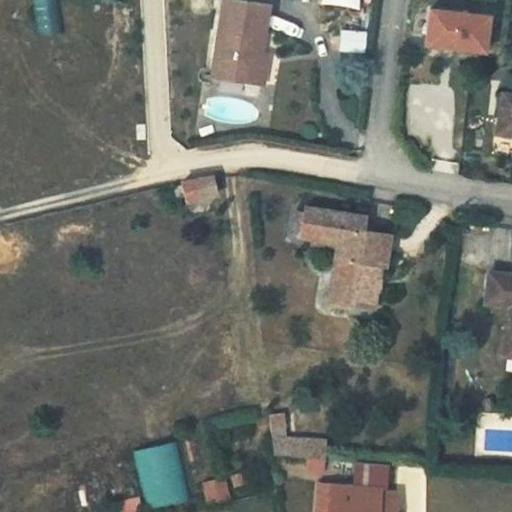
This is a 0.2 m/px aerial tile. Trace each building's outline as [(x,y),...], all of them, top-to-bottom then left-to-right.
[(33,0),(35,32),(56,31),(54,0),(33,0)] [(251,81),(257,45),(264,46),(271,3),(250,0),(220,0),(212,75),(251,81)] [(320,0),(320,2),(357,8),(358,0),(320,0)] [(421,45),(479,52),(483,17),(426,10),(421,45)] [(276,48),(264,46),(257,45),(251,81),(269,85),(276,48)] [(511,132),(511,92),(497,89),(491,128),(511,132)] [(187,201),(215,194),(211,176),(182,181),(187,201)] [(362,230),(365,216),(305,207),(301,236),(337,242),(335,257),(337,257),(330,301),(372,307),(379,264),(385,265),(390,235),(362,230)] [(511,277),(489,275),(487,299),(511,302),(505,354),(511,354),(511,277)] [(295,412),(273,415),(274,434),(297,436),(295,412)] [(274,454),(324,457),(325,438),(297,436),(274,434),(274,454)] [(172,441),(131,451),(145,509),(186,500),(172,441)] [(352,463),(350,486),(385,488),(386,466),(352,463)] [(240,469),(228,473),(234,484),(244,480),(240,469)] [(222,476),(200,479),(204,502),(227,496),(222,476)] [(350,486),(318,484),(315,511),(393,511),(395,489),(385,488),(350,486)]
